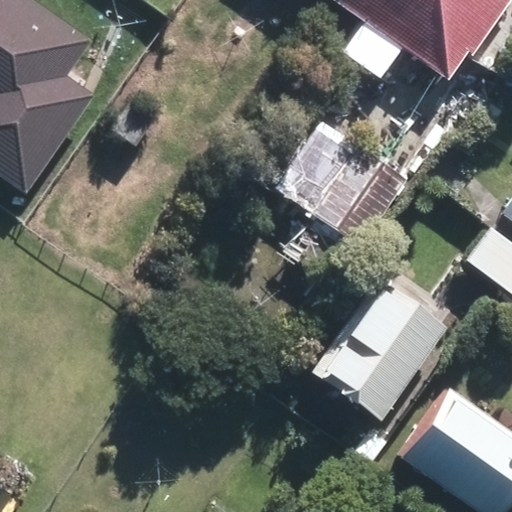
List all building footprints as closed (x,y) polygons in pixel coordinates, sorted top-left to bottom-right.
[(0,0),(0,178),(24,195),(93,94),(67,76),(93,38),(35,0),(0,0)] [(351,0),(439,62),(458,34),(463,37),(489,0),(351,0)] [(480,79),(446,126),(465,138),(498,92),(480,79)] [(132,127),(142,111),(112,93),(103,109),(132,127)] [(358,247),(405,180),(356,143),(307,212),(323,223),(348,241),(358,247)] [(511,192),(500,208),(511,216),(511,192)] [(511,243),(487,225),(461,260),(511,297),(511,243)] [(380,418),(447,325),(380,276),(312,369),(380,418)] [(391,449),(479,511),(491,511),(507,490),(511,493),(511,428),(441,379),(391,449)] [(381,436),(362,422),(347,443),(366,457),(381,436)]
